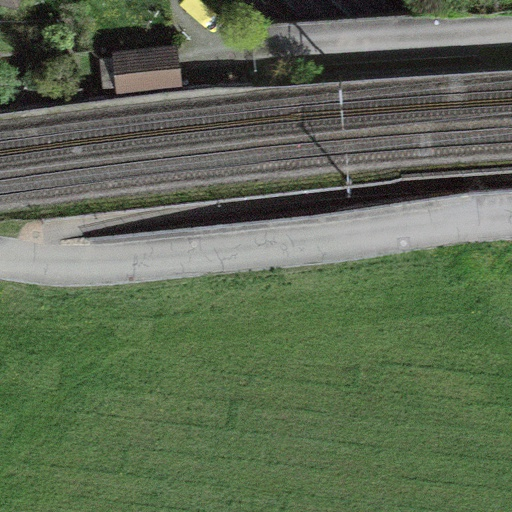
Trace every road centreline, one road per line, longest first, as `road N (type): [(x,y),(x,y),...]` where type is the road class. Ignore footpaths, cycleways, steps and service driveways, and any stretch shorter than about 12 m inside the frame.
road 1 (residential): [(511,217),(104,264),(0,256)]
road 2 (tertiary): [(333,0),(511,161)]
